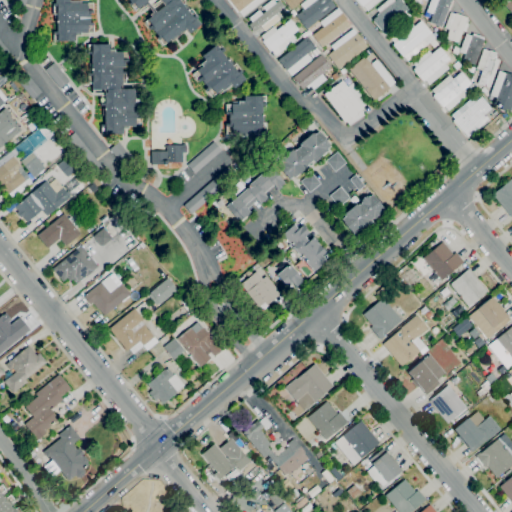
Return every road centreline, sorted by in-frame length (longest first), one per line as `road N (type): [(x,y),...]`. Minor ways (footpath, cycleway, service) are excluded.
road 1 (secondary): [(80,511),(511,140)]
road 2 (residential): [(317,313),(477,511)]
road 3 (residential): [(0,249),(156,445)]
